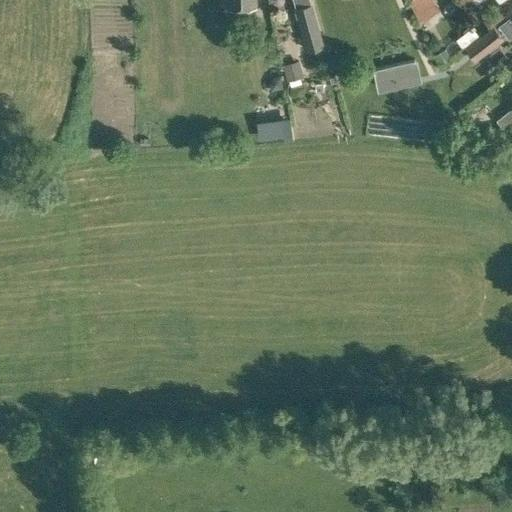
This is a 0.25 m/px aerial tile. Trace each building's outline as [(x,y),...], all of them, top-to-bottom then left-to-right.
[(424,0),(437,17),(449,8),(443,0),(424,0)] [(306,50),(312,49),(324,45),(312,2),(294,7),(306,50)] [(511,14),(501,23),(511,36),(511,14)] [(475,61),(503,38),(504,38),(494,25),(465,48),(475,61)] [(462,48),(479,36),(472,26),(455,39),(462,48)] [(434,55),(433,55),(437,61),(439,64),(452,56),(446,47),(434,55)] [(274,76),(269,82),(270,90),(283,87),(281,74),(274,76)] [(502,127),(511,118),(511,106),(496,119),(502,127)]
